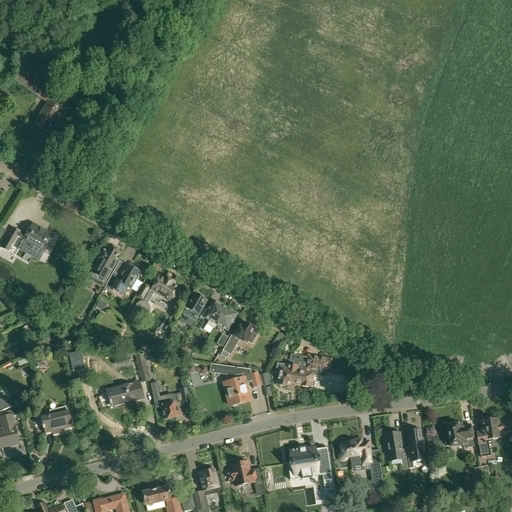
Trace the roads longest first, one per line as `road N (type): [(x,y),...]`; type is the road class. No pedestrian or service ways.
road 1 (unclassified): [(392,404),(381,378),(0,164)]
road 2 (unclassified): [(0,492),(247,428),(392,404)]
road 3 (unclassified): [(392,404),(511,385)]
